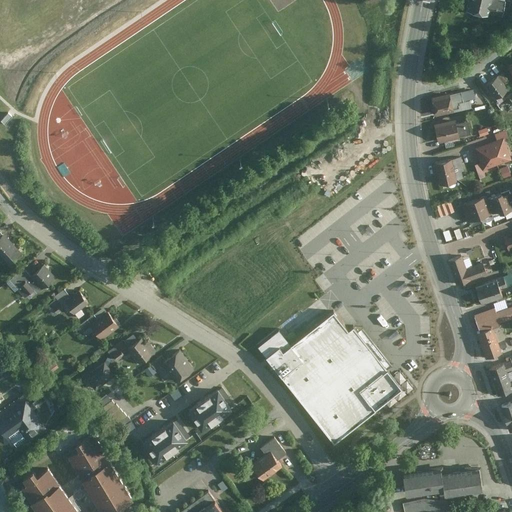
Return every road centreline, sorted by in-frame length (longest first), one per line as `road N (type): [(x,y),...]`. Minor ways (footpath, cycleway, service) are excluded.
road 1 (residential): [(0,195),(59,249),(240,360),(340,486)]
road 2 (secondary): [(456,377),(462,343),(419,206),(409,95)]
